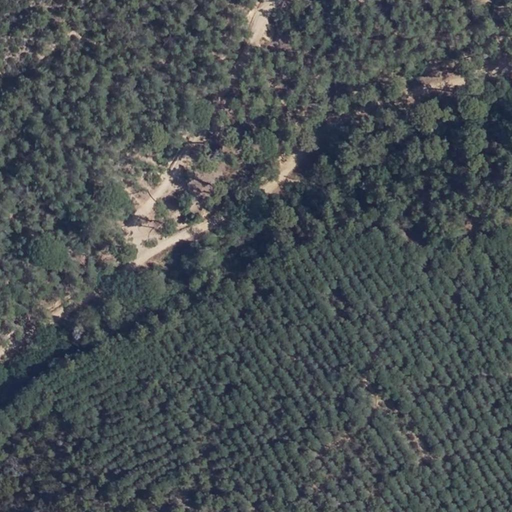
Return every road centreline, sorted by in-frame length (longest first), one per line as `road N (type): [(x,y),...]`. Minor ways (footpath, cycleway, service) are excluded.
road 1 (track): [(511,62),(415,87),(333,121),(200,229),(140,253),(0,352)]
road 2 (track): [(267,0),(171,220),(140,253)]
